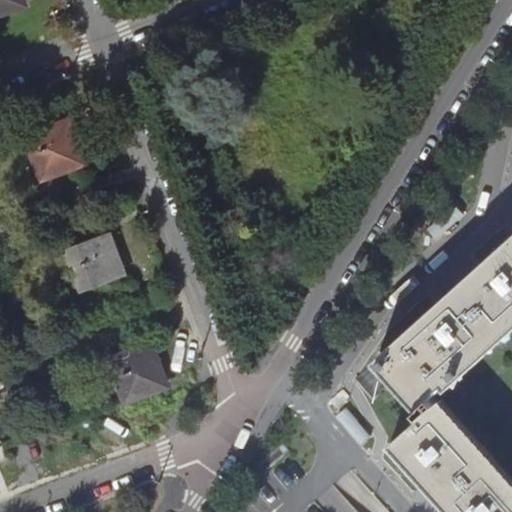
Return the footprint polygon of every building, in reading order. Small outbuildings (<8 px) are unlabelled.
[(22,0),(0,0),(0,11),(24,2),(22,0)] [(305,59),(325,52),(314,24),(295,32),(305,59)] [(322,125),(296,56),(241,77),(267,146),(322,125)] [(27,134),(28,138),(41,174),(82,159),(68,119),(27,134)] [(94,205),(87,183),(58,194),(66,215),(94,205)] [(456,206),(428,230),(437,240),(465,216),(456,206)] [(108,232),(104,233),(67,247),(81,286),(123,270),(108,232)] [(511,238),(477,270),(442,302),(373,363),(422,418),(386,451),(423,492),(439,510),(440,511),(511,511),(511,482),(435,396),(468,366),(511,326),(511,238)] [(150,341),(144,343),(110,356),(125,399),(166,383),(150,341)] [(370,438),(346,411),(335,420),(360,447),(370,438)]
